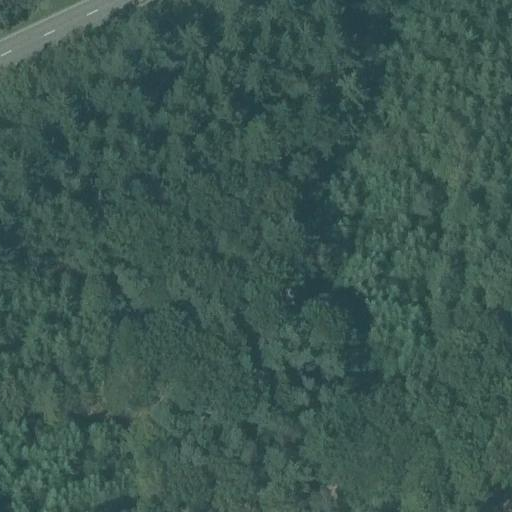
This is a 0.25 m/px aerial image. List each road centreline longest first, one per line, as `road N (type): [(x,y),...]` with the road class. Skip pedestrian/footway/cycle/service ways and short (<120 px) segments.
road 1 (track): [(358,511),(434,436),(470,378),(511,196)]
road 2 (primary): [(0,56),(119,0)]
